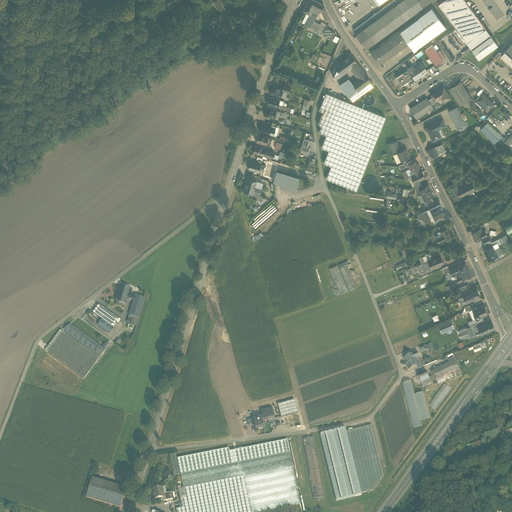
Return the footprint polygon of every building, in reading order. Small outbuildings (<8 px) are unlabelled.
[(222,0),(216,0),(214,1),(212,2),(220,15),(217,17),(218,18),(216,19),(221,27),(216,30),(218,34),(215,36),(223,32),(223,33),(235,26),(229,17),(233,15),(229,8),(225,10),(221,4),(224,2),(223,1),(222,0)] [(323,5),(313,0),(307,0),(302,10),(310,14),(314,7),(315,8),(320,11),(322,12),(325,8),(323,5)] [(393,0),(361,24),(374,42),(432,0),(393,0)] [(486,28),(465,0),(443,0),(438,4),(456,28),(464,39),(462,40),(464,43),(466,42),(467,42),(486,28)] [(310,16),(316,19),(320,11),(315,8),(310,16)] [(432,8),(399,32),(408,44),(413,51),(446,27),(432,8)] [(244,10),(239,13),(242,19),(248,15),(244,10)] [(309,15),(304,24),(311,28),(314,21),(316,19),(310,16),(309,15)] [(146,21),(140,23),(142,30),(148,28),(148,26),(146,21)] [(320,24),(314,21),(311,28),(321,33),(325,24),(321,22),(320,24)] [(374,42),(361,24),(353,30),(367,48),(374,42)] [(302,35),(305,30),(307,31),(309,28),(305,26),(298,39),(301,41),(304,36),(302,35)] [(333,32),(326,28),(323,33),(325,35),(331,37),(333,32)] [(456,28),(454,30),(462,41),(462,40),(464,39),(456,28)] [(472,49),(491,35),(486,28),(467,42),(472,49)] [(142,31),(133,35),(135,39),(144,35),(142,31)] [(399,32),(375,50),(384,62),(408,44),(399,32)] [(491,35),(472,49),(479,59),(498,45),(491,35)] [(425,51),(435,65),(443,60),(437,52),(432,45),(425,51)] [(384,62),(375,50),(370,53),(379,65),(384,62)] [(437,52),(443,60),(445,58),(440,50),(437,52)] [(511,57),(505,51),(500,56),(508,64),(511,66),(511,57)] [(351,55),(344,60),(349,68),(351,67),(356,63),(351,55)] [(344,60),(335,67),(341,76),(342,74),(342,73),(349,68),(344,60)] [(364,74),(356,63),(351,67),(359,78),(364,74)] [(422,63),(414,69),(412,65),(407,68),(408,70),(413,78),(414,80),(427,72),(422,63)] [(405,71),(395,78),(401,86),(411,79),(406,71),(405,71)] [(359,78),(352,83),(358,91),(370,82),(364,74),(359,78)] [(345,81),(339,85),(349,98),(351,96),(345,88),(348,86),(345,81)] [(358,91),(351,96),(354,100),(373,86),(370,82),(358,91)] [(471,98),(461,82),(452,87),(463,104),(471,98)] [(358,91),(352,83),(348,86),(345,88),(351,96),(358,91)] [(282,89),(273,86),(270,94),(280,96),(282,90),(282,89)] [(443,87),(430,95),(434,102),(442,97),(445,102),(450,98),(443,87)] [(385,117),(325,93),(319,110),(322,112),(317,125),(321,126),(318,132),(326,135),(321,148),(328,151),(323,163),(331,166),(326,179),(356,191),(385,117)] [(494,104),(483,94),(476,101),(487,111),(494,104)] [(374,105),(373,95),(363,95),(363,105),(374,105)] [(279,100),(269,97),(267,105),(277,108),(278,105),(279,100)] [(426,98),(410,109),(416,119),(433,109),(426,98)] [(276,110),(266,107),(264,115),(274,118),(275,114),(276,110)] [(466,125),(457,107),(448,112),(457,129),(466,125)] [(442,120),(426,127),(433,141),(441,138),(437,129),(445,125),(442,120)] [(502,136),(487,122),(484,126),(480,130),(495,143),(498,140),(502,136)] [(271,127),(261,124),(259,131),(269,134),(269,133),(273,134),(275,127),(271,125),(271,127)] [(456,150),(462,154),(478,135),(473,131),(456,150)] [(511,133),(507,139),(501,145),(511,155),(511,133)] [(268,137),(258,134),(256,142),(265,145),(268,137)] [(500,142),(499,143),(501,145),(507,139),(505,137),(504,138),(500,142)] [(511,169),(477,143),(472,150),(511,179),(511,169)] [(264,148),(255,145),(253,153),(262,156),(263,155),(264,150),(264,148)] [(399,146),(392,146),(390,147),(394,155),(397,153),(401,151),(399,146)] [(435,147),(434,147),(428,150),(431,157),(441,152),(442,152),(442,151),(439,146),(438,147),(437,146),(435,147)] [(497,170),(468,148),(458,161),(487,183),(492,177),(497,170)] [(274,153),(264,150),(263,155),(273,158),(274,153)] [(401,151),(397,153),(394,155),(393,155),(394,157),(394,156),(397,163),(410,157),(406,150),(404,151),(404,150),(401,151)] [(260,164),(250,161),(248,169),(258,172),(258,169),(260,164)] [(418,167),(416,161),(408,165),(412,171),(413,170),(415,174),(421,171),(419,167),(418,167)] [(272,169),(266,167),(266,166),(260,164),(258,169),(264,171),(262,177),(269,179),(271,172),(272,170),(272,169)] [(286,175),(272,170),(271,172),(275,173),(273,179),(272,179),(272,180),(284,183),(286,175)] [(415,174),(411,176),(411,177),(413,176),(414,178),(412,178),(414,183),(419,181),(425,178),(422,171),(421,171),(415,174)] [(372,177),(371,177),(370,177),(368,178),(367,178),(366,178),(365,179),(364,180),(363,181),(363,183),(362,183),(362,184),(362,185),(362,187),(362,188),(363,188),(363,189),(363,190),(364,190),(364,191),(365,192),(366,192),(367,193),(368,193),(369,193),(370,194),(372,193),(373,193),(375,192),(376,191),(377,191),(377,190),(378,188),(378,187),(379,185),(378,184),(378,183),(378,182),(377,181),(376,180),(376,179),(375,179),(374,178),(373,178),(372,177)] [(256,181),(248,178),(245,186),(243,191),(252,194),(252,193),(254,187),(256,181)] [(477,180),(476,180),(475,178),(471,180),(475,187),(480,184),(477,180)] [(471,180),(471,179),(466,182),(467,184),(464,186),(468,193),(476,189),(475,187),(471,180)] [(464,186),(458,189),(455,182),(447,186),(455,200),(468,193),(464,186)] [(430,192),(427,186),(423,188),(418,190),(420,194),(421,194),(424,200),(433,196),(431,192),(430,192)] [(261,189),(254,187),(252,193),(259,196),(261,189)] [(484,190),(479,193),(481,198),(493,191),(490,187),(485,190),(484,190)] [(501,191),(494,195),(492,192),(480,199),(485,207),(504,196),(501,191)] [(480,198),(476,200),(481,209),(485,207),(480,199),(480,198)] [(440,205),(430,209),(432,215),(442,210),(440,205)] [(442,210),(432,215),(435,220),(445,216),(442,210)] [(447,228),(440,231),(442,236),(444,240),(451,237),(447,228)] [(481,229),(472,233),(476,241),(487,235),(485,230),(482,231),(481,229)] [(497,248),(494,249),(493,246),(484,251),(489,260),(501,255),(499,251),(498,251),(497,248)] [(425,255),(422,257),(419,258),(422,263),(413,267),(415,272),(416,275),(426,270),(428,270),(429,270),(430,270),(431,270),(431,269),(431,268),(428,261),(427,260),(425,255)] [(440,256),(428,261),(431,268),(431,269),(436,267),(436,268),(441,266),(440,265),(444,263),(440,256)] [(356,288),(346,265),(349,264),(348,261),(338,265),(350,291),(356,288)] [(405,261),(395,266),(397,270),(407,266),(405,261)] [(465,263),(457,267),(459,271),(460,274),(468,270),(465,263)] [(348,291),(337,265),(328,269),(340,295),(348,291)] [(468,270),(460,274),(461,276),(463,280),(471,277),(468,270)] [(130,288),(120,285),(117,294),(118,295),(116,302),(125,305),(127,298),(133,300),(135,295),(128,293),(130,288)] [(476,288),(458,297),(460,300),(464,298),(466,303),(480,297),(476,288)] [(144,298),(135,295),(133,300),(128,316),(129,316),(135,318),(138,319),(144,298)] [(118,319),(99,305),(93,313),(102,319),(112,327),(118,319)] [(477,309),(480,316),(480,317),(481,316),(488,313),(484,306),(477,309)] [(473,320),(468,322),(470,326),(476,323),(483,320),(481,316),(480,317),(480,316),(476,318),(473,320)] [(112,341),(78,317),(71,323),(106,349),(112,341)] [(112,327),(102,319),(98,325),(108,333),(112,327)] [(450,321),(438,326),(442,334),(453,328),(450,321)] [(491,322),(478,327),(481,334),(494,329),(491,322)] [(476,323),(471,325),(476,336),(481,334),(478,327),(476,323)] [(105,350),(70,324),(62,330),(100,357),(105,350)] [(470,326),(466,328),(470,337),(470,339),(476,336),(471,325),(470,326)] [(466,328),(458,332),(461,338),(466,336),(467,338),(470,337),(466,328)] [(99,358),(60,330),(45,351),(84,379),(99,358)] [(277,337),(229,350),(242,397),(248,395),(252,411),(277,405),(294,400),(277,337)] [(248,395),(242,397),(229,350),(224,352),(241,414),(252,411),(248,395)] [(84,379),(45,351),(33,366),(72,395),(84,379)] [(417,353),(404,359),(409,369),(417,366),(418,365),(415,359),(419,358),(417,353)] [(434,375),(436,380),(459,370),(455,361),(450,363),(432,371),(434,375)] [(426,371),(417,375),(421,383),(422,382),(429,379),(429,378),(426,371)] [(402,382),(412,428),(422,426),(420,420),(428,418),(423,392),(413,394),(411,381),(402,382)] [(435,410),(450,388),(443,384),(428,405),(435,410)] [(294,400),(277,405),(281,417),(297,413),(294,400)] [(271,408),(261,411),(262,416),(260,417),(261,422),(270,419),(270,420),(274,419),(271,408)] [(259,417),(253,418),(252,418),(255,430),(256,430),(262,428),(263,428),(261,422),(260,417),(260,416),(259,417)] [(373,425),(346,431),(361,493),(374,490),(385,474),(373,425)] [(314,437),(303,439),(313,501),(325,499),(314,437)] [(229,448),(177,458),(180,474),(290,453),(287,440),(229,451),(229,448)] [(290,453),(180,474),(183,488),(178,489),(182,508),(176,509),(176,511),(259,511),(300,504),(290,453)] [(175,454),(169,455),(173,476),(179,475),(175,454)] [(126,489),(92,479),(86,497),(120,508),(126,489)] [(161,487),(151,489),(152,495),(153,495),(154,499),(153,499),(153,500),(162,498),(164,498),(163,494),(161,487)] [(172,492),(163,494),(164,498),(162,498),(163,501),(173,499),(172,492)]
